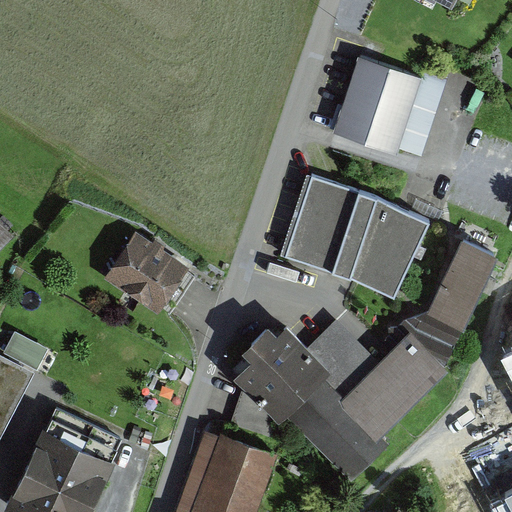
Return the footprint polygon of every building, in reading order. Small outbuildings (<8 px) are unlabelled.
[(453,68),(428,60),(423,75),(361,57),(338,132),(400,150),(401,149),(424,157),(453,68)] [(316,170),(287,251),(402,293),(431,212),(316,170)] [(342,315),(311,344),(282,317),(236,368),(352,473),(398,423),(394,419),(455,364),(451,359),(502,250),(462,232),(416,329),(384,358),(342,315)] [(0,257),(12,245),(0,234),(0,257)] [(162,315),(191,270),(135,235),(106,279),(162,315)] [(49,350),(15,333),(4,354),(37,371),(49,350)] [(511,343),(503,348),(511,366),(511,343)] [(0,441),(34,376),(0,356),(0,441)] [(8,502),(26,511),(92,511),(119,457),(114,454),(124,434),(57,403),(49,422),(45,420),(8,502)] [(255,511),(277,446),(203,422),(173,511),(255,511)]
